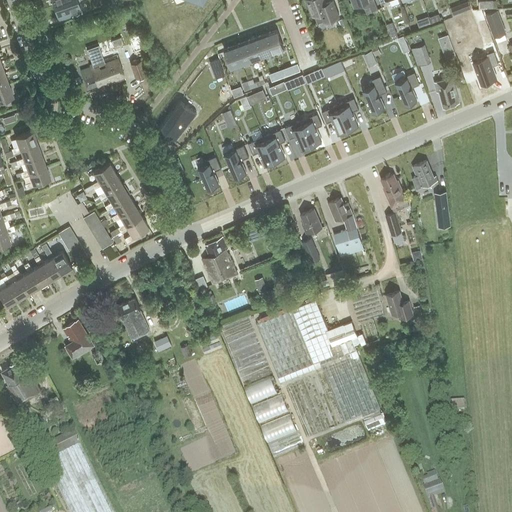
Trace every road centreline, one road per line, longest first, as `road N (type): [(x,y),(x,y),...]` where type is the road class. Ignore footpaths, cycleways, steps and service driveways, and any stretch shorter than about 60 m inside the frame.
road 1 (tertiary): [(184,235),(511,99)]
road 2 (residential): [(184,235),(146,140),(52,90),(11,0)]
road 3 (tertiary): [(0,341),(184,235)]
